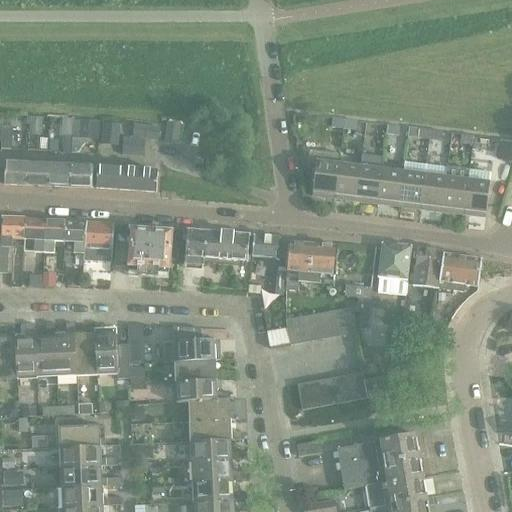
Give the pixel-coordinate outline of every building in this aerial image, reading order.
[(42,136),(43,119),(30,118),(29,135),(42,136)] [(331,128),(343,130),(344,122),(332,120),(331,128)] [(99,142),(99,124),(80,123),(79,121),(74,121),(73,137),(78,137),(78,141),(99,142)] [(357,123),(344,122),(343,130),(355,131),(357,123)] [(118,125),(103,124),(103,137),(118,138),(118,125)] [(133,124),(131,138),(157,142),(159,127),(133,124)] [(398,137),(399,129),(387,127),(386,135),(398,137)] [(12,150),(12,135),(12,128),(1,128),(1,134),(1,150),(12,150)] [(417,139),(429,141),(430,132),(418,131),(417,139)] [(442,134),(430,132),(429,141),(441,142),(442,134)] [(460,144),(472,146),(473,138),(461,136),(460,144)] [(71,155),(72,138),(64,137),(63,154),(71,155)] [(485,139),(473,138),(472,146),(484,147),(485,139)] [(124,140),(122,157),(143,159),(145,142),(124,140)] [(511,146),(502,145),(500,162),(511,163),(511,146)] [(362,156),(361,168),(356,203),(378,206),(382,171),(383,159),(362,156)] [(312,198),(335,200),(339,165),(317,163),(312,198)] [(405,164),(403,173),(399,208),(420,211),(426,166),(405,164)] [(5,186),(27,187),(28,166),(6,165),(5,186)] [(361,168),(339,165),(335,200),(356,203),(361,168)] [(49,166),(28,166),(27,187),(48,188),(49,166)] [(71,167),(49,166),(48,188),(70,189),(71,167)] [(448,169),(426,166),(420,211),(442,214),(448,169)] [(93,168),(71,167),(70,189),(92,189),(93,168)] [(126,170),(98,169),(96,190),(125,192),(126,170)] [(469,172),(448,169),(442,214),(463,216),(469,172)] [(158,173),(126,170),(125,192),(156,194),(158,173)] [(403,173),(382,171),(378,206),(399,208),(403,173)] [(485,219),(490,184),(491,174),(469,172),(463,216),(485,219)] [(25,241),(25,220),(3,219),(1,249),(12,249),(13,241),(25,241)] [(44,254),(46,221),(25,220),(25,241),(35,242),(34,254),(44,254)] [(65,243),(66,222),(46,221),(44,254),(54,255),(55,243),(65,243)] [(82,255),(84,223),(66,222),(65,243),(75,244),(74,255),(82,255)] [(84,223),(82,255),(84,255),(84,264),(111,266),(114,227),(114,225),(84,223)] [(148,279),(151,231),(131,230),(130,236),(117,235),(115,267),(128,268),(128,277),(148,279)] [(168,280),(172,233),(151,231),(148,279),(168,280)] [(204,260),(206,233),(188,231),(185,266),(204,267),(204,260)] [(247,264),(250,236),(206,233),(204,260),(247,264)] [(277,260),(279,239),(254,237),(252,258),(277,260)] [(309,285),(313,246),(288,244),(286,272),(288,273),(286,292),(298,293),(299,284),(309,285)] [(408,281),(412,248),(382,245),(378,279),(379,279),(377,294),(406,297),(408,281)] [(335,277),(338,248),(313,246),(309,285),(320,286),(321,276),(335,277)] [(438,291),(443,256),(444,256),(444,252),(418,249),(412,287),(438,291)] [(0,250),(0,275),(7,275),(8,251),(0,250)] [(478,288),(481,262),(482,261),(444,256),(443,256),(438,291),(438,293),(452,296),(452,292),(464,294),(465,286),(478,288)] [(276,291),(275,296),(284,297),(284,292),(285,274),(277,273),(276,291)] [(68,278),(67,287),(77,288),(78,279),(68,278)] [(31,279),(30,289),(42,289),(42,279),(31,279)] [(44,279),(43,289),(55,289),(56,279),(44,279)] [(371,301),(372,289),(346,286),(345,298),(371,301)] [(250,287),(249,294),(260,295),(261,288),(250,287)] [(355,335),(351,310),(338,312),(343,338),(355,335)] [(343,338),(338,312),(327,314),(331,340),(343,338)] [(331,340),(327,314),(316,316),(321,341),(331,340)] [(321,341),(316,316),(306,318),(311,343),(321,341)] [(311,343),(306,318),(296,320),(300,345),(311,343)] [(300,345),(296,320),(286,322),(290,347),(300,345)] [(36,379),(35,338),(34,325),(26,325),(27,339),(15,339),(16,380),(36,379)] [(56,379),(55,338),(54,325),(46,325),(47,338),(35,338),(36,379),(56,379)] [(76,378),(75,337),(74,325),(66,326),(67,337),(55,338),(56,379),(76,378)] [(174,343),(164,344),(165,365),(175,364),(216,362),(220,362),(220,354),(215,354),(215,341),(202,342),(201,331),(173,329),(174,343)] [(118,376),(117,353),(116,335),(115,335),(115,330),(102,331),(102,335),(95,336),(96,377),(117,376),(118,376)] [(286,330),(267,333),(270,349),(289,346),(286,330)] [(96,377),(95,336),(94,331),(87,332),(87,336),(75,337),(76,378),(96,377)] [(0,381),(16,380),(15,339),(15,335),(7,335),(7,340),(0,339),(0,381)] [(130,380),(129,366),(128,352),(117,353),(118,376),(117,376),(118,381),(130,380)] [(216,374),(216,362),(175,364),(176,384),(217,382),(221,382),(221,374),(216,374)] [(141,370),(130,371),(131,385),(142,384),(141,370)] [(367,400),(364,382),(362,375),(350,377),(354,402),(367,400)] [(354,402),(350,377),(339,379),(343,405),(354,402)] [(343,405),(339,379),(328,381),(333,406),(343,405)] [(385,396),(382,379),(364,382),(367,400),(385,396)] [(333,406),(328,381),(318,383),(323,408),(333,406)] [(217,394),(217,382),(176,384),(177,405),(188,404),(188,403),(222,402),(222,394),(217,394)] [(323,408),(318,383),(308,384),(313,410),(323,408)] [(313,410),(308,384),(297,386),(302,412),(313,410)] [(230,401),(222,402),(188,403),(188,404),(189,404),(190,424),(231,422),(235,422),(235,414),(230,414),(230,401)] [(10,410),(7,413),(7,419),(17,418),(16,409),(10,410)] [(28,434),(27,419),(19,420),(19,434),(28,434)] [(62,421),(63,429),(59,429),(60,450),(101,448),(105,448),(105,440),(100,440),(100,427),(83,428),(82,420),(62,421)] [(231,434),(231,422),(190,424),(190,443),(232,442),(244,441),(244,433),(231,434)] [(375,444),(331,452),(335,472),(420,457),(416,436),(380,442),(380,443),(375,444)] [(232,454),(232,442),(190,443),(191,464),(232,462),(247,461),(247,453),(232,454)] [(323,454),(321,443),(297,447),(299,459),(323,454)] [(132,460),(153,459),(152,445),(132,446),(132,460)] [(101,460),(101,448),(60,450),(60,469),(102,468),(106,468),(106,460),(101,460)] [(420,457),(335,472),(338,492),(367,487),(367,489),(423,479),(420,457)] [(233,474),(232,462),(191,464),(192,484),(233,482),(246,481),(246,473),(233,474)] [(102,480),(102,468),(60,469),(61,489),(102,488),(107,488),(107,480),(102,480)] [(5,471),(5,485),(25,485),(24,471),(5,471)] [(423,479),(367,489),(371,510),(385,507),(427,500),(423,479)] [(234,494),(233,482),(192,484),(193,504),(234,502),(239,501),(238,494),(234,494)] [(103,500),(102,488),(61,489),(62,509),(103,508),(108,507),(107,500),(103,500)] [(318,498),(317,489),(305,491),(306,500),(318,498)] [(22,507),(21,492),(6,492),(7,508),(22,507)] [(123,499),(107,500),(108,507),(123,507),(123,499)] [(385,507),(371,510),(370,511),(428,511),(427,500),(385,507)] [(234,511),(234,502),(193,504),(193,511),(234,511)] [(335,511),(334,502),(304,507),(304,511),(335,511)]
